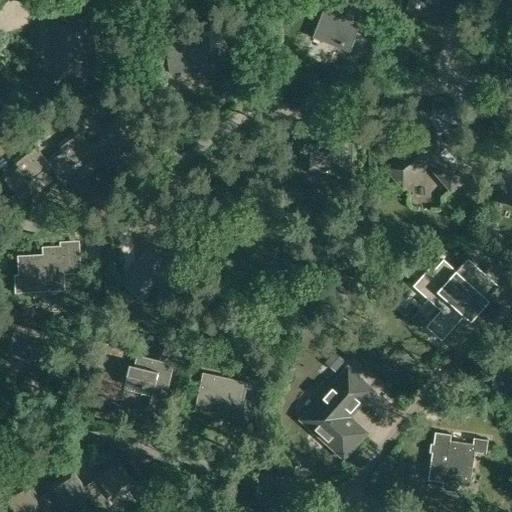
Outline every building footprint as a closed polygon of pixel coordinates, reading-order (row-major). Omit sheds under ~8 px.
[(111,8),(110,0),(94,0),(95,9),(111,8)] [(222,17),(219,0),(202,0),(205,19),(222,17)] [(437,19),(439,12),(448,14),(452,0),(408,0),(406,10),(437,19)] [(312,38),(349,52),(360,23),(323,9),(312,38)] [(54,15),(59,77),(78,75),(78,73),(96,72),(91,13),(54,15)] [(180,72),(181,76),(208,72),(204,37),(164,43),(169,74),(180,72)] [(238,58),(237,41),(220,42),(221,59),(238,58)] [(0,109),(5,113),(11,105),(1,98),(0,99),(0,109)] [(104,134),(90,145),(89,146),(95,154),(107,169),(120,160),(115,154),(127,146),(128,147),(140,138),(121,114),(101,130),(104,134)] [(427,165),(450,190),(469,173),(478,165),(470,156),(461,164),(429,128),(385,168),(402,187),(427,165)] [(60,149),(46,160),(45,161),(51,169),(64,185),(76,175),(71,169),(83,161),(84,162),(95,154),(89,146),(90,145),(78,129),(57,145),(60,149)] [(337,178),(351,179),(352,142),(318,141),(318,152),(310,151),(309,171),(337,172),(337,178)] [(1,176),(20,200),(32,190),(27,185),(39,176),(40,177),(51,169),(45,161),(46,160),(34,144),(13,160),(16,164),(1,176)] [(15,275),(16,294),(66,291),(65,275),(82,274),(81,241),(60,242),(60,246),(43,247),(43,255),(18,256),(20,275),(15,275)] [(169,265),(151,249),(123,283),(141,298),(169,265)] [(426,327),(441,341),(464,315),(472,322),(491,301),(488,299),(499,287),(467,258),(456,271),(443,260),(433,271),(429,268),(413,286),(440,310),(426,327)] [(20,363),(29,366),(31,360),(42,364),(51,332),(17,322),(6,359),(20,363)] [(103,357),(106,346),(94,343),(92,354),(103,357)] [(333,354),(325,363),(334,372),(343,363),(333,354)] [(149,408),(163,411),(175,364),(137,356),(135,366),(130,365),(125,390),(152,397),(149,408)] [(508,373),(495,370),(491,388),(504,390),(508,373)] [(194,410),(241,419),(248,382),(204,371),(194,410)] [(304,419),(343,455),(362,433),(345,417),(369,391),(348,371),(304,419)] [(496,419),(495,411),(487,411),(488,419),(496,419)] [(447,491),(456,492),(459,489),(460,485),(469,486),(474,452),(487,454),(489,440),(475,438),(474,445),(451,441),(452,435),(436,432),(434,445),(432,444),(431,453),(433,453),(429,480),(444,483),(443,487),(447,491)] [(97,477),(83,487),(82,487),(87,496),(97,511),(98,511),(111,504),(107,498),(119,490),(120,492),(133,484),(117,459),(95,473),(97,477)] [(53,489),(38,498),(37,499),(42,507),(45,511),(63,511),(62,509),(74,502),(75,503),(87,496),(82,487),(83,487),(72,470),(50,484),(53,489)] [(0,504),(0,511),(34,511),(42,507),(37,499),(38,498),(27,481),(5,495),(8,500),(0,504)]
